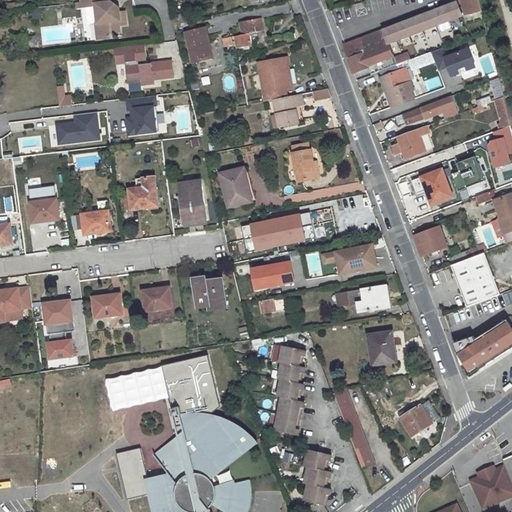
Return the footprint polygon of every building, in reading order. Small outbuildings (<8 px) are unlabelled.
[(105,0),(79,0),(80,2),(80,7),(95,6),(96,23),(95,23),(96,39),(110,38),(109,33),(119,32),(119,25),(125,25),(124,12),(119,12),(118,8),(113,8),(111,6),(110,2),(106,2),(105,0)] [(411,0),(412,4),(424,0),(427,0),(429,4),(443,0),(461,0),(465,14),(473,11),(476,21),(484,18),(478,0),(411,0)] [(427,0),(424,0),(412,4),(417,17),(457,2),(462,15),(465,14),(461,0),(443,0),(429,4),(427,0)] [(417,17),(343,46),(354,74),(369,69),(371,75),(381,71),(408,61),(415,59),(412,51),(396,58),(391,43),(462,15),(457,2),(417,17)] [(93,8),(84,8),(86,40),(94,39),(93,8)] [(182,15),(171,17),(172,23),(183,21),(182,15)] [(484,18),(476,21),(478,27),(485,25),(484,18)] [(261,19),(242,23),(244,36),(235,38),(236,41),(237,48),(243,47),(247,46),(250,45),(248,34),(261,32),(260,23),(262,23),(261,19)] [(205,27),(185,33),(192,62),(212,58),(205,27)] [(230,38),(222,40),(224,47),(231,45),(230,42),(230,38)] [(490,44),(481,47),(484,58),(493,54),(490,44)] [(143,45),(115,48),(117,64),(127,62),(127,66),(126,66),(128,82),(141,81),(142,85),(153,83),(153,79),(173,77),(171,61),(145,64),(143,45)] [(438,73),(446,70),(449,78),(476,70),(469,48),(445,56),(442,49),(431,52),(438,73)] [(493,54),(484,58),(484,59),(487,58),(489,68),(496,65),(493,54)] [(415,59),(408,61),(411,67),(424,62),(422,56),(415,59)] [(288,67),(287,58),(258,63),(265,101),(274,100),(287,97),(285,88),(282,69),(288,67)] [(408,61),(381,71),(383,78),(381,79),(392,107),(413,99),(410,90),(413,89),(406,69),(411,67),(408,61)] [(282,69),(285,88),(292,87),(288,67),(282,69)] [(499,78),(490,81),(496,100),(504,97),(499,78)] [(56,87),(59,108),(72,106),(70,95),(65,95),(63,86),(56,87)] [(328,89),(314,92),(315,100),(331,97),(328,89)] [(295,107),(294,103),(303,102),(301,94),(287,97),(274,100),(276,114),(279,127),(299,123),(295,107)] [(125,98),(127,136),(157,135),(155,97),(125,98)] [(480,103),(472,106),(473,109),(482,105),(492,102),(489,97),(479,101),(480,103)] [(496,100),(495,101),(501,123),(498,125),(499,130),(507,127),(511,126),(504,97),(496,100)] [(473,109),(471,110),(472,114),(484,110),(482,105),(473,109)] [(423,108),(403,115),(406,125),(426,118),(423,108)] [(56,145),(106,142),(105,112),(72,114),(73,122),(55,123),(56,145)] [(384,121),(373,125),(375,132),(386,128),(384,121)] [(427,152),(420,136),(430,133),(427,126),(397,137),(400,144),(394,146),(393,148),(395,155),(398,155),(403,153),(406,160),(427,152)] [(499,130),(496,131),(497,135),(498,139),(509,135),(507,127),(499,130)] [(496,131),(481,137),(482,141),(497,135),(496,131)] [(308,144),(293,147),(294,153),(309,150),(308,144)] [(294,153),(293,153),(298,181),(319,178),(318,168),(313,169),(311,150),(309,150),(294,153)] [(477,157),(456,163),(458,172),(453,173),(459,198),(486,191),(477,157)] [(247,167),(242,168),(248,192),(250,192),(253,191),(247,167)] [(242,168),(221,174),(229,207),(253,201),(250,192),(248,192),(242,168)] [(442,169),(422,177),(432,206),(453,198),(442,169)] [(155,177),(143,179),(145,187),(137,188),(129,190),(132,210),(158,206),(155,177)] [(143,179),(136,179),(137,188),(145,187),(143,179)] [(202,184),(180,186),(184,221),(206,218),(202,184)] [(478,205),(494,200),(491,191),(476,196),(478,205)] [(500,227),(503,235),(511,231),(511,194),(492,202),(499,219),(501,224),(500,227)] [(59,219),(58,213),(57,199),(29,203),(32,223),(59,219)] [(343,205),(314,212),(320,238),(349,232),(346,221),(343,205)] [(109,211),(82,215),(85,235),(103,232),(111,231),(109,211)] [(245,252),(314,241),(310,213),(240,225),(245,252)] [(478,244),(484,241),(487,247),(500,242),(492,222),(472,230),(478,244)] [(0,245),(12,244),(11,238),(9,224),(0,225),(0,245)] [(439,227),(414,236),(422,256),(446,247),(439,227)] [(340,275),(372,268),(371,262),(375,261),(372,245),(336,253),(340,275)] [(449,258),(467,308),(487,300),(500,295),(483,246),(476,248),(479,255),(467,260),(464,253),(449,258)] [(476,248),(464,253),(467,260),(479,255),(476,248)] [(252,291),(294,286),(291,262),(249,267),(252,291)] [(331,277),(318,280),(320,287),(332,285),(331,277)] [(205,278),(194,280),(197,307),(208,306),(208,309),(226,307),(222,280),(205,283),(205,278)] [(385,286),(340,294),(342,307),(357,304),(359,313),(389,307),(385,286)] [(29,287),(0,292),(0,291),(0,322),(22,319),(21,309),(32,307),(29,287)] [(143,291),(143,297),(145,311),(171,307),(169,287),(143,291)] [(510,291),(502,294),(504,300),(511,297),(510,291)] [(93,298),(94,304),(96,318),(122,314),(120,294),(93,298)] [(285,298),(274,300),(276,311),(287,309),(285,298)] [(71,300),(52,303),(43,304),(46,324),(73,320),(71,300)] [(271,300),(261,302),(263,313),(274,311),(271,300)] [(460,324),(491,312),(487,300),(467,308),(464,309),(455,312),(460,324)] [(241,339),(248,337),(246,327),(238,328),(241,339)] [(391,332),(368,335),(373,365),(393,362),(390,345),(393,345),(391,332)] [(511,332),(499,340),(505,350),(511,344),(511,332)] [(44,343),(47,362),(74,357),(71,339),(44,343)] [(499,340),(489,347),(498,361),(511,351),(511,344),(505,350),(499,340)] [(283,346),(279,362),(282,363),(297,366),(300,356),(304,357),(305,357),(306,351),(283,346)] [(282,363),(279,379),(282,380),(297,382),(299,372),(303,373),(304,373),(305,368),(302,367),(297,366),(282,363)] [(282,380),(278,397),(281,397),(297,400),(299,390),(303,391),(304,391),(305,384),(301,383),(297,382),(282,380)] [(382,382),(374,384),(378,399),(385,397),(382,382)] [(505,392),(511,387),(511,385),(510,383),(503,389),(505,392)] [(346,389),(334,394),(362,468),(375,463),(346,389)] [(281,397),(278,414),(296,418),(298,407),(302,408),(303,408),(304,402),(301,401),(297,400),(281,397)] [(415,405),(400,415),(401,418),(417,408),(415,405)] [(401,418),(400,419),(412,436),(432,423),(421,406),(417,408),(401,418)] [(296,418),(294,429),(298,430),(302,408),(298,407),(296,418)] [(187,413),(181,414),(188,439),(205,425),(202,421),(210,414),(198,413),(187,413)] [(195,511),(205,505),(208,509),(212,505),(213,504),(225,511),(247,511),(248,511),(250,502),(251,496),(251,488),(249,481),(235,485),(233,480),(215,487),(214,485),(213,482),(211,479),(208,478),(214,473),(216,476),(241,451),(244,454),(258,442),(256,439),(251,434),(242,427),(232,421),(224,417),(218,416),(214,418),(211,414),(210,414),(202,421),(205,425),(188,439),(181,444),(179,437),(160,452),(163,456),(158,460),(168,473),(170,480),(165,481),(165,480),(150,483),(154,504),(156,511),(195,511)] [(278,414),(274,431),(298,435),(299,430),(298,430),(294,429),(296,418),(278,414)] [(309,450),(305,466),(308,467),(323,470),(325,460),(329,461),(330,461),(331,455),(309,450)] [(511,457),(503,461),(505,466),(511,482),(511,457)] [(480,477),(471,481),(484,509),(511,495),(511,482),(505,466),(495,470),(480,477)] [(478,473),(480,477),(495,470),(494,466),(478,473)] [(308,467),(304,484),(307,484),(322,487),(325,476),(328,477),(330,478),(331,472),(327,471),(323,470),(308,467)] [(168,473),(149,478),(150,483),(165,480),(165,481),(170,480),(168,473)] [(275,475),(269,477),(274,491),(279,490),(275,475)] [(307,484),(304,501),(321,505),(324,494),(328,495),(329,496),(330,489),(326,488),(322,487),(307,484)]
